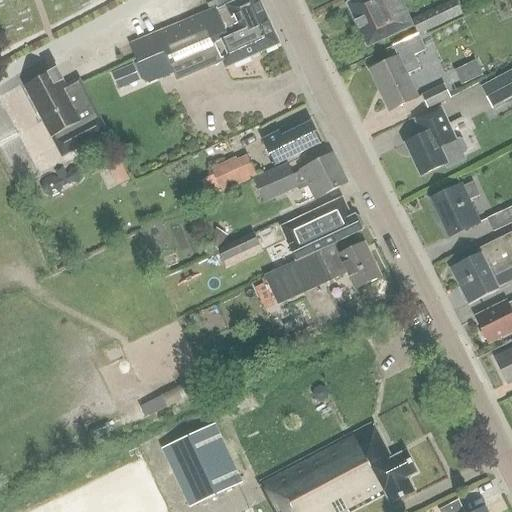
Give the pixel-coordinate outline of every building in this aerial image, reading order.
[(240,0),(217,10),(217,9),(158,34),(130,46),(138,63),(134,65),(140,81),(149,84),(174,73),(177,79),(193,72),(194,73),(222,61),(225,69),(279,44),(259,0),(240,0)] [(158,16),(172,9),(167,0),(164,0),(153,6),(158,16)] [(403,15),(399,14),(392,0),(358,0),(347,5),(367,47),(406,29),(405,27),(407,23),(403,15)] [(462,15),(455,0),(411,20),(418,35),(462,15)] [(426,50),(418,35),(393,47),(398,57),(371,70),(391,111),(418,98),(407,75),(420,69),(414,56),(426,50)] [(469,83),(489,74),(483,59),(462,68),(469,83)] [(111,74),(115,83),(137,74),(133,65),(111,74)] [(53,138),(63,157),(108,133),(80,80),(66,87),(57,70),(25,88),(52,139),(53,138)] [(511,71),(481,88),(493,109),(511,98),(511,71)] [(451,99),(444,85),(422,95),(428,109),(451,99)] [(421,176),(445,165),(447,169),(465,160),(462,155),(466,153),(467,150),(463,141),(459,139),(456,141),(441,109),(415,121),(422,136),(406,144),(421,176)] [(311,123),(282,137),(280,132),(263,141),(275,166),(321,144),(311,123)] [(299,191),(309,186),(316,199),(347,183),(332,155),(301,171),(302,172),(293,176),(288,165),(254,180),(264,203),(297,188),(299,191)] [(214,172),(223,193),(257,177),(248,156),(214,172)] [(120,161),(107,168),(116,187),(130,181),(120,161)] [(79,170),(72,170),(67,175),(64,167),(54,172),(58,180),(51,178),(45,180),(42,187),(45,193),(52,196),(58,193),(61,186),(70,182),(78,183),(82,177),(79,170)] [(462,188),(461,186),(432,199),(450,237),(479,224),(468,201),(480,196),(473,183),(462,188)] [(355,216),(351,218),(342,199),(305,217),(282,229),(287,240),(297,261),(362,231),(364,226),(360,217),(355,216)] [(493,233),(511,224),(511,208),(487,220),(493,233)] [(214,233),(207,243),(218,250),(225,239),(214,233)] [(511,233),(478,250),(480,255),(451,270),(468,305),(499,289),(493,278),(511,268),(511,233)] [(250,238),(218,254),(225,270),(258,255),(250,238)] [(332,246),(266,277),(279,306),(345,275),(343,272),(347,271),(348,273),(355,290),(381,277),(365,243),(339,256),(337,257),(332,246)] [(176,253),(159,260),(163,273),(181,266),(176,253)] [(511,302),(508,304),(507,303),(476,319),(482,331),(480,334),(483,340),(486,340),(488,342),(511,330),(511,302)] [(511,351),(496,359),(508,384),(511,382),(511,351)] [(314,390),(313,395),(315,400),(320,402),(325,400),(327,394),(325,389),(320,387),(314,390)] [(374,424),(258,484),(272,511),(356,511),(387,497),(390,504),(414,492),(407,478),(417,473),(406,452),(392,459),(374,424)] [(242,483),(215,425),(163,449),(191,508),(242,483)] [(488,511),(486,508),(477,511),(464,511),(458,501),(439,511),(488,511)]
